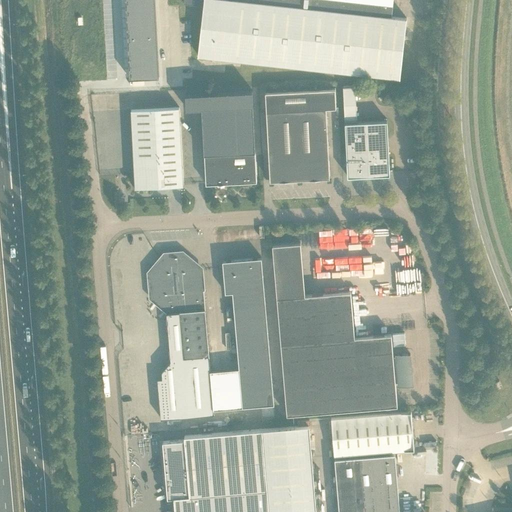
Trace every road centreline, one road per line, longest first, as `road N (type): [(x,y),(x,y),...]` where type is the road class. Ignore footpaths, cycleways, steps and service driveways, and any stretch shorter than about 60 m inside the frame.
road 1 (unclassified): [(98,224),(406,217),(424,241),(450,310),(452,440)]
road 2 (primary): [(511,314),(482,241),(466,164),(467,0)]
road 3 (motorway): [(32,511),(5,209)]
road 4 (unclassified): [(125,511),(98,224)]
road 5 (motorway): [(5,209),(15,186),(5,0)]
road 6 (unclassified): [(98,224),(86,101)]
